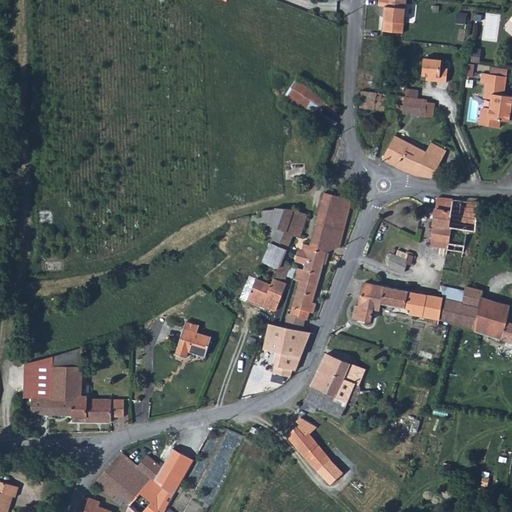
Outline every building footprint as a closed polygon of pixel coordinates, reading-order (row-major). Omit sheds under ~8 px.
[(404,1),(388,0),(376,0),(377,8),(383,9),(382,20),(381,32),(402,33),(404,1)] [(467,12),(457,11),(456,21),(466,22),(467,12)] [(441,61),(423,58),(421,76),(426,77),(425,81),(435,82),(445,83),(447,69),(440,68),(441,61)] [(362,72),(361,82),(402,88),(403,78),(362,72)] [(497,120),(509,122),(511,99),(511,97),(503,96),(505,77),(481,74),(479,83),(484,83),(482,98),(489,99),(486,118),(497,120)] [(289,79),(285,85),(290,88),(293,90),(301,96),(318,107),(322,100),(304,88),(296,83),(289,79)] [(359,95),(357,108),(402,113),(403,97),(401,97),(402,88),(361,82),(359,95)] [(284,87),(277,98),(280,100),(310,120),(318,125),(329,130),(331,125),(322,120),(314,114),(315,112),(286,93),(290,88),(285,85),(284,87)] [(286,93),(315,112),(318,107),(301,96),(293,90),(290,88),(286,93)] [(424,117),(424,116),(426,100),(403,97),(402,113),(424,117)] [(321,107),(328,112),(332,114),(336,108),(325,102),(321,107)] [(394,136),(382,158),(398,166),(413,173),(426,153),(394,136)] [(426,153),(413,173),(431,176),(445,152),(431,145),(426,153)] [(453,171),(452,178),(461,179),(462,172),(453,171)] [(346,218),(351,200),(324,192),(322,200),(319,207),(317,218),(310,245),(304,243),(302,250),(298,262),(305,264),(303,269),(297,268),(293,280),(300,282),(298,287),(291,314),(287,313),(284,327),(302,332),(305,320),(306,320),(309,312),(312,313),(315,303),(311,302),(320,274),(329,245),(339,248),(346,218)] [(452,200),(436,199),(436,202),(435,206),(432,226),(442,228),(449,229),(452,200)] [(449,229),(446,249),(445,254),(454,255),(463,256),(466,234),(467,232),(474,233),(476,215),(477,202),(452,200),(449,229)] [(259,216),(251,215),(251,223),(267,224),(263,234),(272,238),(270,245),(263,262),(278,268),(280,262),(282,259),(290,237),(291,235),(299,237),(302,231),(308,215),(293,210),(274,208),(274,210),(260,211),(259,216)] [(371,240),(408,254),(413,239),(377,226),(371,240)] [(432,226),(432,229),(429,246),(446,249),(449,229),(442,228),(432,226)] [(302,250),(304,243),(303,243),(301,249),(298,251),(296,259),(298,262),(302,250)] [(413,256),(408,254),(406,259),(391,254),(389,258),(384,256),(381,263),(385,265),(386,266),(402,274),(406,265),(410,266),(413,256)] [(278,268),(272,279),(270,285),(263,282),(255,279),(246,300),(274,311),(286,283),(283,282),(291,265),(280,262),(278,268)] [(355,303),(355,305),(371,309),(372,307),(378,308),(380,302),(392,306),(391,311),(392,313),(406,317),(408,314),(439,320),(440,310),(441,298),(399,289),(372,282),(364,281),(359,304),(355,303)] [(440,310),(439,320),(444,321),(488,334),(511,341),(511,288),(507,288),(502,302),(480,296),(482,290),(479,289),(465,286),(464,291),(461,302),(441,298),(440,310)] [(442,287),(441,298),(461,302),(464,291),(449,288),(442,287)] [(371,309),(355,305),(352,315),(369,318),(371,309)] [(262,349),(277,352),(282,326),(277,325),(267,321),(262,349)] [(182,330),(176,355),(181,357),(186,358),(188,352),(205,356),(210,337),(196,333),(198,326),(184,323),(182,330)] [(273,372),(288,377),(289,377),(292,370),(296,371),(306,342),(309,334),(302,332),(284,327),(282,326),(277,352),(273,372)] [(53,357),(52,368),(81,368),(82,349),(53,357)] [(312,385),(310,387),(311,387),(326,393),(325,396),(329,397),(345,403),(348,405),(349,403),(351,404),(358,388),(358,386),(362,376),(347,370),(349,364),(335,358),(325,354),(319,368),(312,385)] [(53,381),(51,382),(52,398),(45,398),(45,416),(49,416),(50,414),(57,415),(57,399),(80,400),(80,397),(92,397),(92,396),(81,396),(81,373),(81,368),(52,368),(53,374),(53,381)] [(52,398),(51,382),(31,382),(30,415),(45,416),(45,398),(52,398)] [(305,402),(324,409),(329,397),(325,396),(326,393),(311,387),(305,402)] [(361,393),(358,388),(351,404),(356,406),(361,393)] [(50,414),(49,416),(85,417),(85,421),(98,421),(111,422),(111,416),(123,417),(123,400),(98,399),(92,399),(92,397),(80,397),(80,400),(57,399),(57,415),(50,414)] [(329,397),(324,409),(330,412),(342,417),(348,405),(345,403),(329,397)] [(419,435),(423,418),(397,412),(391,440),(412,445),(415,434),(419,435)] [(299,425),(289,434),(287,435),(307,461),(316,471),(329,460),(329,458),(309,435),(315,427),(300,417),(298,419),(295,421),(299,425)] [(123,511),(161,511),(162,511),(176,491),(191,467),(179,457),(171,451),(160,469),(149,460),(140,470),(136,475),(129,483),(117,496),(127,504),(123,511)] [(118,459),(136,475),(140,470),(137,468),(122,454),(118,459)] [(96,481),(94,484),(98,487),(111,499),(115,494),(117,496),(129,483),(136,475),(118,459),(116,458),(103,472),(96,481)] [(146,458),(137,468),(140,470),(149,460),(146,458)] [(329,460),(316,471),(328,484),(336,477),(342,472),(329,460)] [(0,511),(5,511),(8,506),(5,505),(9,494),(12,495),(14,496),(18,486),(0,479),(0,511)] [(88,498),(83,511),(110,511),(97,507),(99,502),(88,498)]
